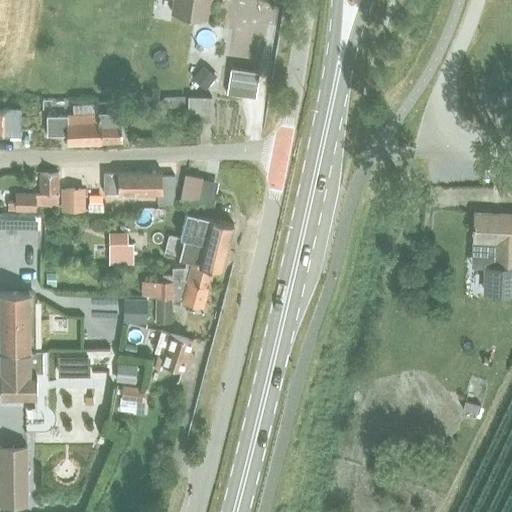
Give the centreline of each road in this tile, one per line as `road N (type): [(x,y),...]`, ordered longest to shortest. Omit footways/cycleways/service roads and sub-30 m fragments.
road 1 (secondary): [(233,511),(335,78)]
road 2 (unclassified): [(194,511),(280,156)]
road 3 (unclassified): [(0,158),(251,150),(280,156)]
road 4 (unclassified): [(511,151),(437,152),(444,80),(477,0)]
road 5 (unclassified): [(280,156),(307,0)]
